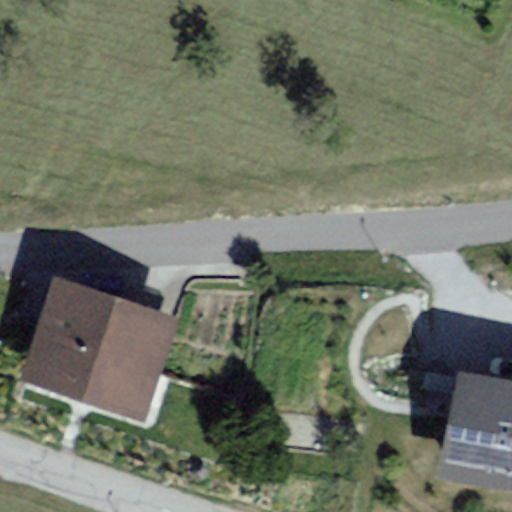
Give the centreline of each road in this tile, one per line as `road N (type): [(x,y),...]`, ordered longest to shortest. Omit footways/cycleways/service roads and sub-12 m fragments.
road 1 (residential): [(511,217),(0,241)]
road 2 (residential): [(0,455),(146,511)]
